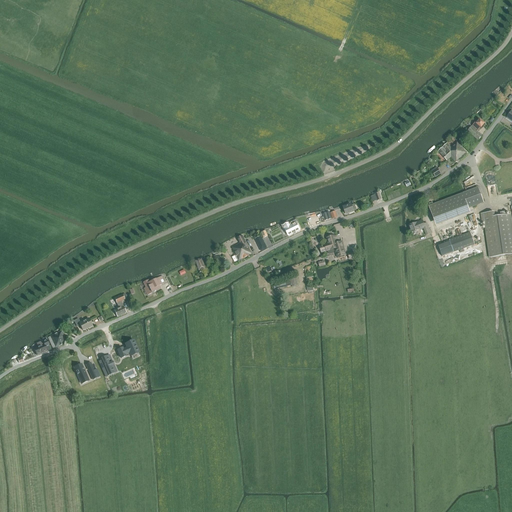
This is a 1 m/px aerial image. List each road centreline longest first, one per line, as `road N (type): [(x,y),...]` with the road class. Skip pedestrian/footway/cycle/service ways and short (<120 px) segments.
road 1 (unclassified): [(0,332),(124,252),(393,149),(511,31)]
road 2 (unclassified): [(0,376),(311,229),(428,187),(459,169),(511,100)]
